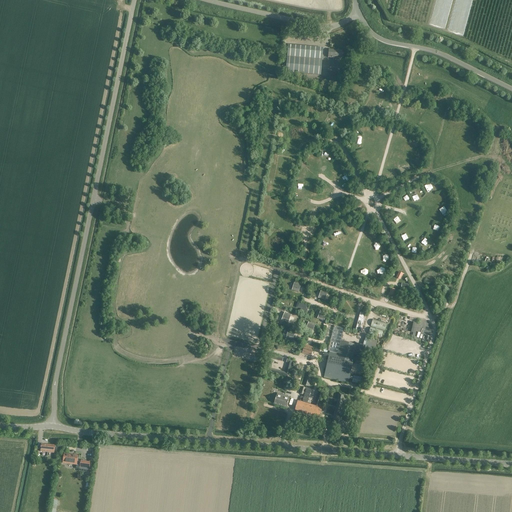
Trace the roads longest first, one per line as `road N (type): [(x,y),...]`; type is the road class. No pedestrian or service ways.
road 1 (track): [(93,198),(113,202),(162,150),(171,44),(266,68),(268,88),(348,105),(363,64),(374,60),(401,84),(432,87),(442,79),(511,114)]
road 2 (tertiary): [(511,464),(52,425)]
road 3 (unclassified): [(52,425),(134,0)]
road 4 (track): [(207,441),(228,348),(259,343),(276,268)]
road 5 (unclassified): [(511,89),(448,56),(378,38),(357,12)]
road 6 (unclassified): [(357,12),(320,28),(209,0)]
